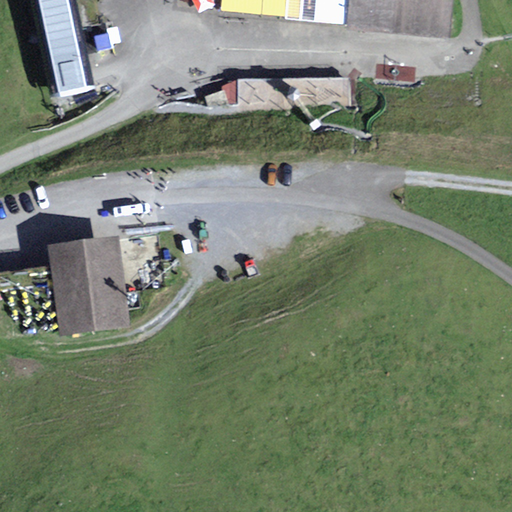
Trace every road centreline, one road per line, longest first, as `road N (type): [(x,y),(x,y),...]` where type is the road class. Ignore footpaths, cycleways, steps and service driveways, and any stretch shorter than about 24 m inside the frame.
road 1 (unclassified): [(0,220),(117,203),(292,198),(429,227),(511,276)]
road 2 (track): [(292,198),(364,178),(511,188)]
